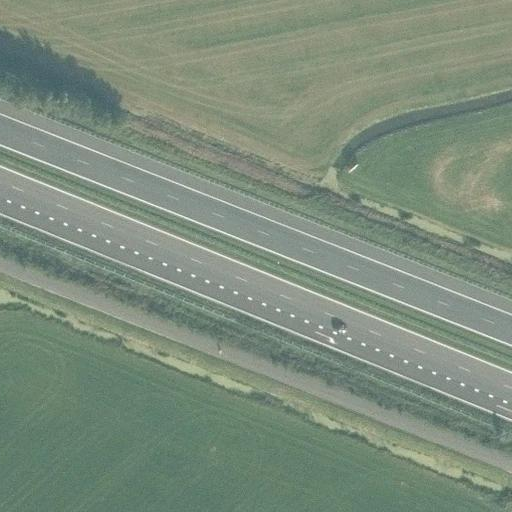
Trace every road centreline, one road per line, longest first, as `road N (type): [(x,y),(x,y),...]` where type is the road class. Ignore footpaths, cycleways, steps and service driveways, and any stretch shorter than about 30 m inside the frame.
road 1 (motorway): [(0,188),(511,390)]
road 2 (motorway): [(511,330),(0,129)]
road 3 (unclassified): [(511,466),(0,267)]
